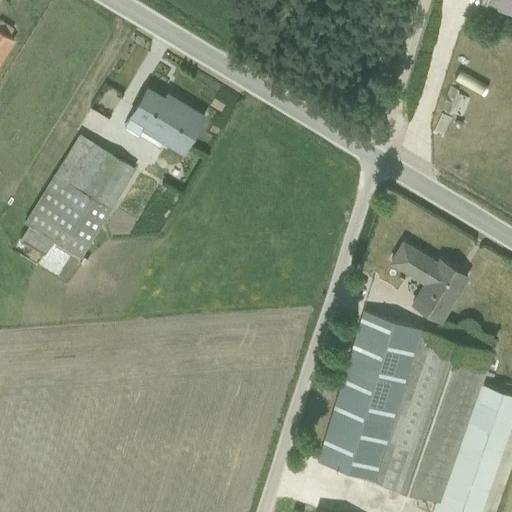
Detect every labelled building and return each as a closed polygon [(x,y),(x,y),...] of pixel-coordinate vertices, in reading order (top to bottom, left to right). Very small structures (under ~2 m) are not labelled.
[(0,77),(30,28),(2,11),(0,14),(0,77)] [(129,120),(183,154),(209,112),(155,78),(129,120)] [(82,256),(135,166),(79,132),(23,222),(16,233),(43,250),(52,240),(82,256)] [(441,318),(470,272),(408,234),(392,261),(424,281),(412,300),(441,318)] [(474,346),(359,311),(315,456),(425,490),(420,506),(440,511),(505,511),(511,492),(511,388),(466,375),(474,346)]
